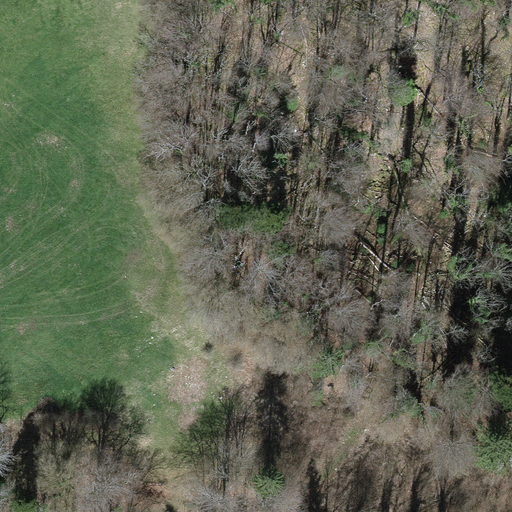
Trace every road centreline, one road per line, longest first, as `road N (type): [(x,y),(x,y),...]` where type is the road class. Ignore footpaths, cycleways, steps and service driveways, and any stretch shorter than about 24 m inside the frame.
road 1 (track): [(305,511),(388,377),(417,281),(446,227),(511,169)]
road 2 (track): [(0,444),(47,449),(157,511)]
